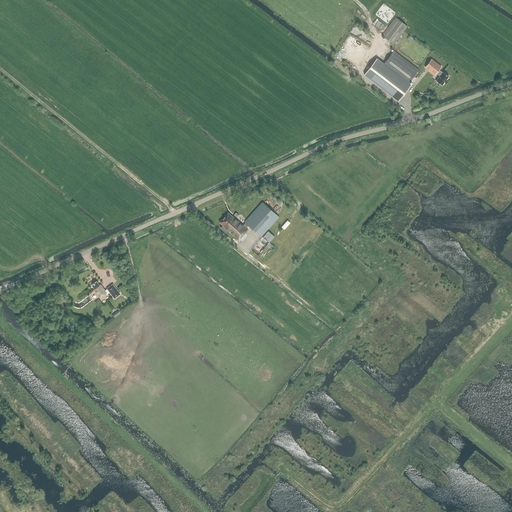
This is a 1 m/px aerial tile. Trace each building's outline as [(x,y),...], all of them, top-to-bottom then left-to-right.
[(384,4),(381,8),(383,10),(384,8),(388,11),(387,12),(389,13),(388,15),(393,18),(396,13),(384,4)] [(395,17),(382,35),(393,44),(407,27),(395,17)] [(384,25),(377,19),(373,24),(380,29),(384,25)] [(372,60),(362,74),(398,101),(408,88),(406,86),(418,70),(393,51),(381,67),(372,60)] [(449,76),(443,72),(439,69),(441,67),(432,59),(425,68),(435,75),(436,73),(440,76),(436,81),(442,85),(449,76)] [(245,222),(243,225),(233,216),(232,217),(228,213),(220,222),(223,225),(222,226),(238,240),(248,229),(246,228),(248,225),(261,237),(279,216),(262,202),(245,222)] [(282,226),(285,229),(291,222),(288,219),(282,226)] [(251,250),(258,255),(263,260),(275,247),(268,241),(273,236),(267,231),(251,250)] [(94,290),(100,298),(106,294),(107,294),(110,292),(114,299),(120,294),(113,285),(107,289),(105,291),(100,285),(99,286),(96,282),(92,285),(95,289),(94,290)]
